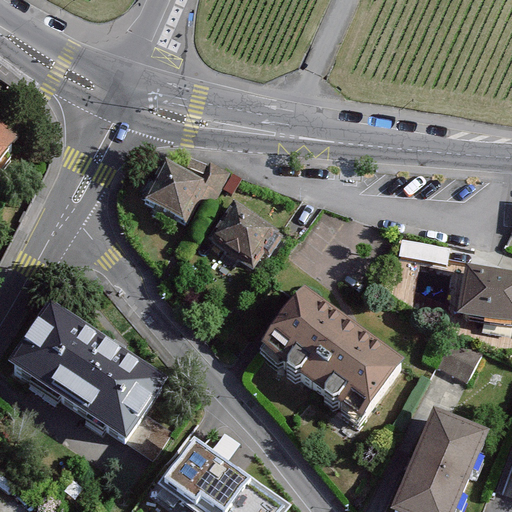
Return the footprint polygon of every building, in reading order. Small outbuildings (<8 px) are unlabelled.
[(0,193),(23,164),(0,146),(0,193)] [(222,208),(237,183),(215,169),(197,199),(167,181),(148,214),(187,236),(208,200),(222,208)] [(283,250),(240,218),(216,251),(259,283),(283,250)] [(511,274),(465,267),(457,313),(511,322),(511,274)] [(412,388),(311,309),(271,362),(293,379),(287,395),(302,404),(313,401),(335,413),(326,422),(338,430),(360,421),(375,435),(412,388)] [(166,382),(50,310),(12,371),(128,443),(135,433),(155,445),(172,418),(151,406),(166,382)] [(482,366),(449,351),(434,384),(468,399),(482,366)] [(459,511),(491,440),(436,416),(393,511),(459,511)] [(296,511),(195,440),(157,493),(183,511),(296,511)]
